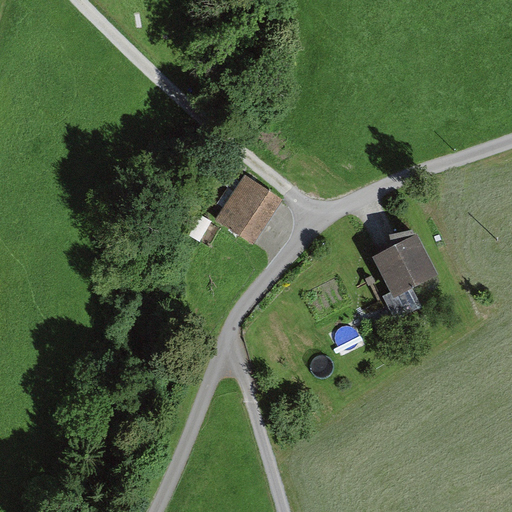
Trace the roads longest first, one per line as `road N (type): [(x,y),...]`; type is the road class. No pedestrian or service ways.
road 1 (track): [(157,511),(239,312),(319,222)]
road 2 (track): [(319,222),(77,0)]
road 3 (track): [(319,222),(369,192),(511,140)]
road 4 (residential): [(284,511),(238,356),(224,348)]
